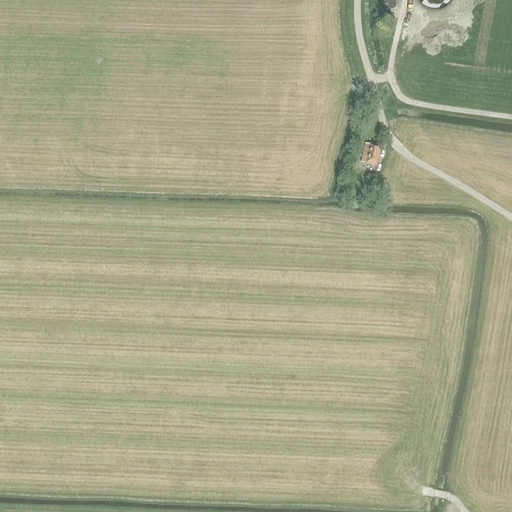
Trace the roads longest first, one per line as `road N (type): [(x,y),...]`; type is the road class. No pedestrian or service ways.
road 1 (unclassified): [(511,217),(389,140),(360,42),(357,0)]
road 2 (track): [(405,0),(389,71),(400,97),(511,117)]
